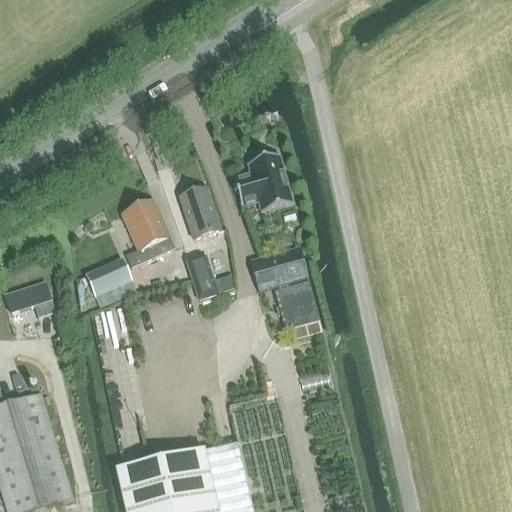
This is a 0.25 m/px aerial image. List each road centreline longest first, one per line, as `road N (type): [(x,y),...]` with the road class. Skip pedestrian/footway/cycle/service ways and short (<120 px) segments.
road 1 (track): [(414,511),(308,49),(277,4)]
road 2 (tertiary): [(0,177),(284,0)]
